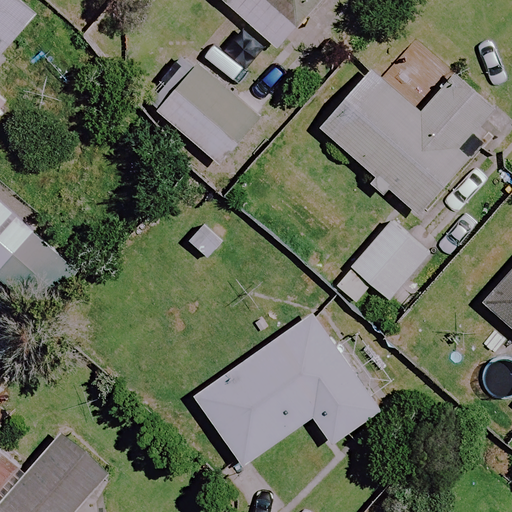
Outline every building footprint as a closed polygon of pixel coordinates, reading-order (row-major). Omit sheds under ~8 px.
[(0,0),(0,55),(34,18),(13,0),(0,0)] [(320,0),(219,0),(275,50),(320,0)] [(415,218),(468,160),(457,150),(489,115),(488,114),(451,80),(419,115),(371,70),(317,128),(415,218)] [(427,255),(389,222),(349,268),(387,301),(427,255)] [(511,273),(483,305),(511,330),(511,273)] [(377,411),(310,316),(194,399),(242,467),(311,418),(330,444),(377,411)] [(75,511),(106,478),(61,438),(0,505),(0,511),(75,511)] [(0,491),(19,470),(0,452),(0,491)]
